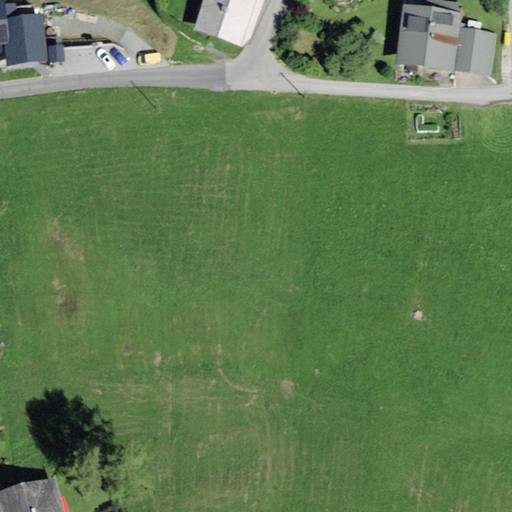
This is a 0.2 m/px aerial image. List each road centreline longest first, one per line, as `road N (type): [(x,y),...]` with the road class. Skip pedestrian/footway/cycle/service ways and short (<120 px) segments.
road 1 (unclassified): [(511,96),(246,79)]
road 2 (unclassified): [(0,90),(116,77),(246,79)]
